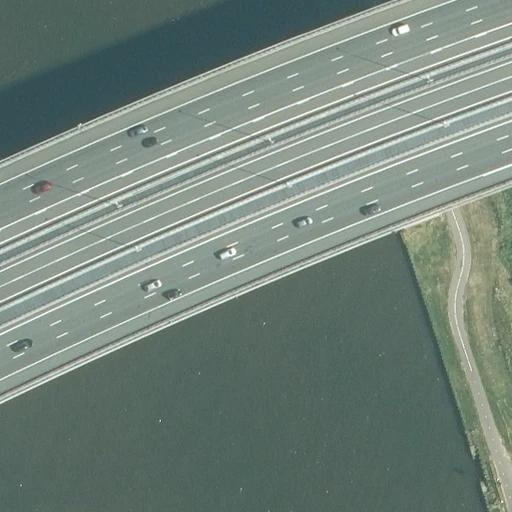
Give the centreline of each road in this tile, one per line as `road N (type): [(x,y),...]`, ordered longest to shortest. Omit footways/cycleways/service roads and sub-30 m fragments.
road 1 (motorway): [(0,360),(144,291),(511,145)]
road 2 (motorway): [(0,291),(346,141),(511,80)]
road 3 (motorway): [(511,11),(167,142),(0,216)]
road 4 (unknown): [(0,307),(338,157),(359,136)]
